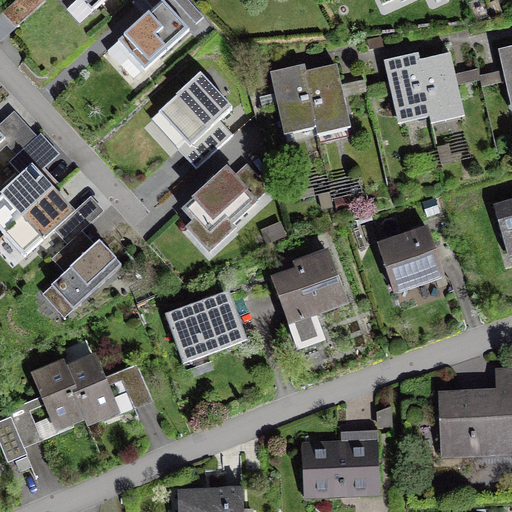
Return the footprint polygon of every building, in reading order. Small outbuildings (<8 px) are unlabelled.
[(16,0),(0,15),(0,28),(3,32),(39,0),(16,0)] [(84,0),(100,17),(118,0),(84,0)] [(154,18),(128,42),(156,71),(208,23),(186,0),(143,0),(140,3),(154,18)] [(511,105),(511,50),(500,53),(511,105)] [(452,54),(420,61),(433,117),(435,124),(468,116),(452,54)] [(400,125),(433,117),(420,61),(418,55),(385,63),(400,125)] [(302,63),(268,71),(283,137),(317,130),(304,72),(302,63)] [(336,65),(304,72),(317,130),(318,133),(349,126),(336,65)] [(204,75),(159,116),(201,161),(226,138),(214,125),(234,107),(204,75)] [(53,151),(41,137),(12,162),(22,174),(35,162),(38,165),(53,151)] [(230,167),(186,207),(196,218),(190,224),(216,251),(241,228),(236,222),(261,200),(230,167)] [(0,197),(0,232),(2,235),(49,194),(29,172),(0,197)] [(72,220),(49,194),(2,235),(25,261),(72,220)] [(511,209),(501,213),(511,245),(511,209)] [(55,261),(69,272),(96,239),(81,228),(55,261)] [(437,234),(388,253),(405,298),(454,280),(437,234)] [(106,243),(56,288),(76,311),(127,265),(106,243)] [(344,260),(285,280),(302,328),(361,308),(344,260)] [(243,297),(179,319),(196,367),(260,344),(243,297)] [(94,359),(67,371),(89,421),(91,427),(118,415),(94,359)] [(58,434),(89,421),(67,371),(65,366),(35,379),(58,434)] [(134,371),(118,377),(129,405),(145,400),(134,371)] [(511,455),(511,392),(458,394),(459,457),(511,455)] [(6,417),(20,444),(35,437),(21,410),(6,417)] [(392,411),(378,411),(378,424),(391,425),(392,411)] [(20,444),(6,417),(0,419),(0,467),(24,456),(20,444)] [(378,440),(305,442),(307,499),(380,496),(378,440)] [(247,511),(246,487),(179,492),(180,511),(247,511)]
